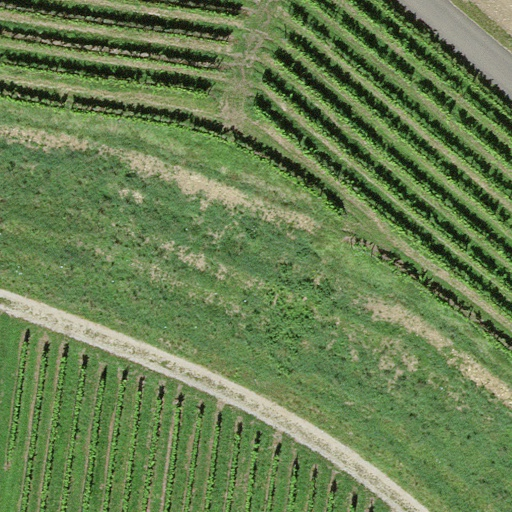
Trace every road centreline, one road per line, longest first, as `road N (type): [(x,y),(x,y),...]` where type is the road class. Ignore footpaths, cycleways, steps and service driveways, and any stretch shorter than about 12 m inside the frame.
road 1 (track): [(400,511),(277,428),(175,374),(0,307)]
road 2 (unclassified): [(416,0),(511,83)]
